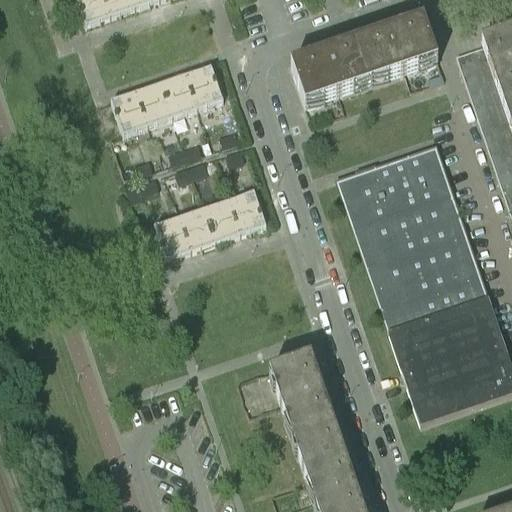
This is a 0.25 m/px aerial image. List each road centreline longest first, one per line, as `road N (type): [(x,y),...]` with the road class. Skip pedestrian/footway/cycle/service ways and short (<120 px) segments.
road 1 (residential): [(399,511),(251,76),(274,49),(422,0)]
road 2 (residential): [(511,285),(456,130)]
